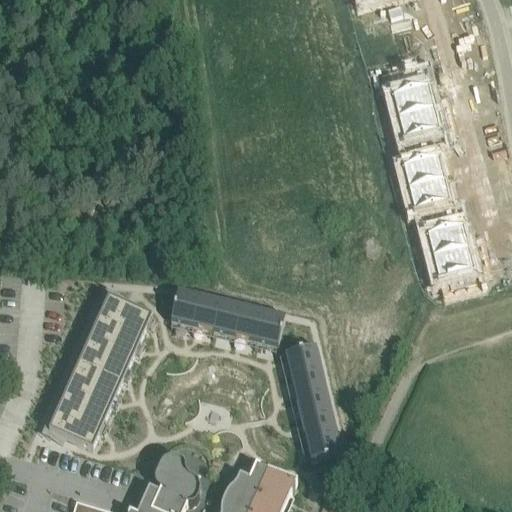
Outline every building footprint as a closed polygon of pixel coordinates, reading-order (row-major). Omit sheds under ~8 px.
[(481,66),(467,69),(469,77),(483,73),(481,66)] [(402,98),(391,101),(391,103),(393,102),(395,109),(394,110),(395,113),(396,113),(397,119),(396,119),(397,122),(396,123),(396,124),(434,115),(433,114),(425,79),(399,85),(402,98)] [(434,115),(396,124),(397,125),(398,125),(399,128),(401,133),(400,134),(401,137),(402,137),(403,144),(402,145),(402,147),(408,145),(411,157),(435,151),(435,152),(442,151),(439,138),(449,135),(443,111),(433,114),(434,115)] [(491,129),(477,133),(479,140),(493,137),(491,129)] [(493,137),(479,140),(481,148),(495,145),(493,137)] [(414,169),(401,172),(401,174),(403,174),(405,181),(404,181),(405,185),(406,185),(407,190),(408,194),(406,194),(407,195),(444,186),(435,152),(435,151),(411,157),(414,169)] [(444,186),(407,195),(407,196),(408,196),(409,200),(410,200),(411,205),(410,205),(411,209),(412,209),(414,216),(412,216),(412,219),(425,215),(428,227),(453,221),(452,220),(450,209),(444,186)] [(508,199),(494,202),(496,210),(510,207),(508,199)] [(510,207),(496,210),(498,218),(511,215),(510,207)] [(431,239),(425,240),(426,243),(428,242),(429,249),(430,253),(432,258),(431,259),(432,262),(431,263),(431,264),(468,254),(468,253),(459,218),(452,220),(453,221),(428,227),(431,239)] [(468,254),(431,264),(431,265),(432,264),(433,268),(434,268),(435,273),(434,275),(434,278),(436,277),(438,284),(436,285),(437,287),(441,286),(440,285),(447,284),(450,297),(477,290),(474,277),(483,275),(477,251),(468,253),(468,254)] [(179,295),(171,326),(193,332),(200,301),(179,295)] [(109,301),(99,323),(143,342),(147,334),(151,324),(153,321),(109,301)] [(200,301),(193,332),(214,337),(221,306),(200,301)] [(221,306),(214,337),(235,342),(243,311),(221,306)] [(243,311),(235,342),(256,347),(264,316),(243,311)] [(264,316),(256,347),(278,352),(285,321),(264,316)] [(99,323),(87,349),(131,369),(135,361),(139,350),(143,342),(99,323)] [(87,349),(76,375),(120,395),(123,387),(128,377),(131,369),(87,349)] [(316,352),(285,359),(290,381),(321,373),(316,352)] [(321,373),(290,381),(295,402),(326,395),(321,373)] [(76,375),(64,402),(108,421),(111,413),(116,403),(120,395),(76,375)] [(326,395),(295,402),(300,423),(331,416),(326,395)] [(64,402),(49,436),(93,455),(100,439),(104,429),(108,421),(64,402)] [(331,416),(300,423),(305,445),(336,437),(331,416)] [(336,437),(305,445),(311,466),(342,459),(336,437)] [(160,473),(156,482),(155,483),(155,485),(155,486),(155,488),(156,490),(157,491),(158,492),(159,493),(160,494),(159,496),(149,491),(139,511),(281,511),(287,502),(290,503),(297,487),(256,469),(250,483),(240,479),(237,485),(234,489),(230,492),(227,496),(225,500),(223,505),(221,509),(220,511),(186,511),(188,510),(189,510),(191,510),(192,510),(193,509),(195,508),(196,507),(197,506),(198,504),(199,502),(200,494),(200,492),(199,490),(199,488),(198,486),(196,485),(195,483),(193,482),(191,481),(190,481),(189,480),(188,479),(187,478),(186,477),(186,476),(186,474),(186,473),(185,471),(185,469),(184,468),(183,467),(182,466),(180,465),(172,463),(170,464),(168,464),(167,465),(165,466),(163,468),(162,469),(161,471),(160,473)]
